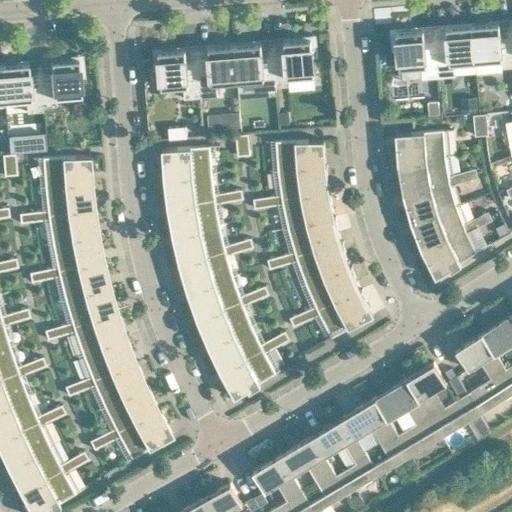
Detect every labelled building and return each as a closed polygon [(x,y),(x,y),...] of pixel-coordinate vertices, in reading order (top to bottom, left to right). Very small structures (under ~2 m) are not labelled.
[(511,66),(511,36),(511,20),(499,21),(499,18),(472,20),(476,60),(477,72),(500,70),(502,67),(511,66)] [(476,60),(472,20),(446,22),(447,26),(435,27),(439,76),(456,75),(455,62),(476,60)] [(439,76),(435,27),(423,28),(423,24),(391,27),(393,50),(398,49),(399,66),(421,64),(422,78),(439,76)] [(284,40),(273,41),(276,86),(289,85),(288,76),(314,74),(313,57),(317,56),(315,33),(284,36),(284,40)] [(277,90),(276,86),(273,41),(261,41),(261,38),(234,40),(238,80),(259,78),(260,91),(277,90)] [(238,80),(234,40),(208,42),(209,46),(197,47),(201,96),(218,95),(217,82),(238,80)] [(201,96),(197,47),(185,48),(185,44),(154,47),(156,70),(160,69),(161,86),(183,84),(184,98),(201,96)] [(51,59),(39,60),(43,106),(56,105),(55,96),(81,94),(79,77),(84,76),(82,53),(51,56),(51,59)] [(43,110),(43,106),(39,60),(27,61),(27,58),(1,60),(4,100),(25,98),(27,111),(43,110)] [(474,113),(474,124),(487,123),(486,112),(474,113)] [(488,134),(487,123),(474,124),(475,135),(488,134)] [(169,126),(170,138),(187,136),(186,125),(169,126)] [(444,127),(399,131),(400,143),(397,143),(398,162),(397,162),(397,163),(445,154),(444,127)] [(236,133),(237,144),(250,143),(249,132),(236,133)] [(325,155),(324,139),(276,139),(278,169),(326,166),(327,166),(327,164),(323,165),(322,155),(325,155)] [(251,153),(250,143),(237,144),(238,155),(251,153)] [(210,144),(165,147),(166,159),(163,159),(164,177),(212,171),(210,144)] [(2,153),(3,164),(16,163),(15,152),(2,153)] [(92,171),(90,154),(42,155),(44,185),(92,182),(94,182),(93,180),(89,181),(88,171),(92,171)] [(450,179),(449,174),(445,154),(397,163),(397,164),(401,163),(403,172),(400,173),(403,192),(402,192),(402,193),(450,179)] [(17,173),(16,163),(3,164),(4,174),(17,173)] [(328,181),(326,166),(278,169),(282,193),(283,198),(330,191),(331,191),(331,190),(326,191),(325,181),(328,181)] [(476,167),(462,171),(465,180),(479,176),(476,167)] [(215,192),(212,171),(164,177),(163,177),(163,178),(168,178),(169,187),(165,187),(168,205),(215,197),(215,192)] [(451,184),(465,180),(462,171),(449,174),(450,179),(402,193),(407,192),(409,201),(406,202),(411,220),(410,221),(410,222),(456,203),(451,184)] [(94,197),(92,182),(44,185),(47,208),(48,213),(95,208),(97,208),(96,207),(92,207),(91,198),(94,197)] [(242,188),(228,190),(230,200),(244,197),(242,188)] [(216,202),(230,200),(228,190),(215,192),(215,197),(168,205),(166,206),(167,207),(171,206),(173,216),(170,216),(173,234),(220,223),(216,202)] [(333,206),(330,191),(283,198),(282,193),(268,195),(269,205),(283,203),(288,227),(335,217),(337,216),(336,215),(332,216),(330,207),(333,206)] [(269,205),(268,195),(253,197),(255,207),(269,205)] [(465,227),(463,223),(456,203),(410,222),(415,220),(418,229),(415,231),(422,248),(421,249),(421,250),(465,227)] [(8,205),(0,206),(0,216),(10,215),(8,205)] [(98,224),(95,208),(48,213),(47,208),(33,210),(34,220),(48,218),(52,241),(100,234),(101,234),(101,233),(96,234),(95,224),(98,224)] [(34,220),(33,210),(19,212),(20,221),(34,220)] [(489,210),(476,216),(480,225),(493,219),(489,210)] [(467,231),(480,225),(476,216),(463,223),(465,227),(421,250),(425,248),(430,257),(427,258),(436,276),(477,250),(467,231)] [(340,231),(335,217),(288,227),(295,250),(297,255),(319,248),(339,241),(337,232),(340,231)] [(220,223),(173,234),(172,234),(172,235),(176,234),(178,244),(175,244),(179,262),(226,249),(225,244),(220,223)] [(103,250),(100,234),(52,241),(57,265),(58,270),(105,260),(106,260),(106,259),(102,260),(100,251),(103,250)] [(252,236),(238,240),(241,250),(254,246),(252,236)] [(227,254),(241,250),(238,240),(225,244),(226,249),(179,262),(178,262),(179,264),(183,262),(186,271),(183,272),(188,290),(233,274),(227,254)] [(344,240),(339,241),(319,248),(297,255),(295,250),(281,254),(284,263),(298,259),(306,282),(316,304),(303,310),(307,319),(320,313),(332,335),(372,314),(367,304),(369,303),(362,290),(363,289),(363,288),(359,290),(355,281),(358,280),(352,266),(353,266),(352,264),(348,266),(345,257),(348,256),(343,242),(344,241),(344,240)] [(284,263),(281,254),(268,258),(270,267),(284,263)] [(16,256),(2,259),(4,268),(18,265),(16,256)] [(109,276),(105,260),(58,270),(57,265),(43,268),(45,277),(59,274),(65,297),(111,286),(113,286),(112,285),(108,286),(106,276),(109,276)] [(45,277),(43,268),(29,271),(31,280),(45,277)] [(242,299),(240,294),(233,274),(188,290),(186,290),(187,291),(191,290),(194,299),(191,300),(197,317),(242,299)] [(266,284),(253,289),(257,298),(270,293),(266,284)] [(116,301),(111,286),(65,297),(71,320),(73,325),(119,312),(120,311),(120,310),(116,311),(113,302),(116,301)] [(208,344),(252,323),(244,304),(257,298),(253,289),(240,294),(242,299),(197,317),(196,317),(196,319),(201,317),(204,326),(201,327),(208,344)] [(28,306),(14,310),(17,319),(30,315),(28,306)] [(3,323),(17,319),(14,310),(0,314),(2,319),(0,319),(0,347),(9,344),(3,323)] [(294,325),(307,319),(303,310),(290,316),(294,325)] [(511,311),(482,330),(496,351),(511,340),(511,363),(506,367),(511,376),(511,311)] [(124,326),(119,312),(73,325),(71,320),(58,324),(61,334),(74,329),(82,352),(128,337),(129,336),(128,335),(124,337),(121,328),(124,326)] [(263,347),(261,343),(252,323),(208,344),(207,344),(208,345),(212,343),(216,352),(213,353),(221,370),(263,347)] [(61,334),(58,324),(44,328),(47,338),(61,334)] [(286,329),(273,336),(278,345),(290,338),(286,329)] [(511,391),(511,376),(506,367),(496,351),(482,330),(456,347),(469,368),(481,361),(491,376),(468,391),(481,412),(511,391)] [(265,351),(278,345),(273,336),(261,343),(263,347),(221,370),(219,370),(220,371),(224,369),(229,378),(226,379),(235,396),(276,371),(265,351)] [(133,351),(128,337),(82,352),(91,374),(93,379),(137,361),(139,361),(138,360),(134,361),(130,353),(133,351)] [(0,376),(18,369),(16,365),(9,344),(0,347),(0,376)] [(316,368),(329,358),(322,350),(310,360),(316,368)] [(43,355),(29,360),(33,369),(46,364),(43,355)] [(20,374),(33,369),(29,360),(16,365),(18,369),(0,376),(0,405),(27,395),(20,374)] [(434,360),(408,376),(443,434),(481,412),(468,391),(445,405),(435,389),(447,382),(434,360)] [(144,376),(137,361),(93,379),(91,374),(78,379),(81,388),(95,383),(104,405),(148,386),(149,385),(149,384),(145,386),(141,377),(144,376)] [(443,434),(408,376),(376,395),(389,417),(407,406),(417,422),(398,433),(411,453),(443,434)] [(81,388),(78,379),(65,385),(68,393),(81,388)] [(155,400),(148,386),(104,405),(115,426),(117,430),(160,410),(161,409),(161,408),(157,410),(152,401),(155,400)] [(0,436),(38,419),(36,415),(27,395),(0,405),(0,436)] [(389,417),(376,395),(344,414),(357,436),(372,426),(389,455),(373,464),(379,473),(411,453),(398,433),(389,417)] [(483,424),(505,410),(499,401),(477,415),(483,424)] [(61,403),(49,409),(53,418),(66,411),(61,403)] [(0,451),(6,465),(49,443),(40,424),(53,418),(49,409),(36,415),(38,419),(0,436),(0,444),(2,448),(0,448),(0,451)] [(168,423),(160,410),(117,430),(115,426),(102,432),(107,441),(119,435),(131,456),(171,435),(165,425),(168,423)] [(379,473),(373,464),(357,436),(344,414),(312,433),(325,455),(345,443),(356,461),(336,474),(347,492),(379,473)] [(94,447),(107,441),(102,432),(89,439),(94,447)] [(347,492),(336,474),(325,455),(312,433),(280,452),(293,474),(308,465),(325,493),(309,502),(315,511),(347,492)] [(61,467),(59,463),(49,443),(6,465),(5,465),(6,467),(10,464),(14,473),(11,474),(19,490),(61,467)] [(84,449),(71,456),(76,464),(89,457),(84,449)] [(293,474),(280,452),(253,468),(266,490),(278,483),(287,499),(265,511),(312,511),(315,511),(309,502),(293,474)] [(64,471),(76,464),(71,456),(59,463),(61,467),(19,490),(18,491),(19,492),(23,490),(27,498),(24,500),(31,511),(40,511),(75,491),(64,471)] [(231,481),(204,496),(212,511),(232,511),(231,509),(243,503),(231,481)] [(212,511),(204,496),(175,511),(212,511)]
